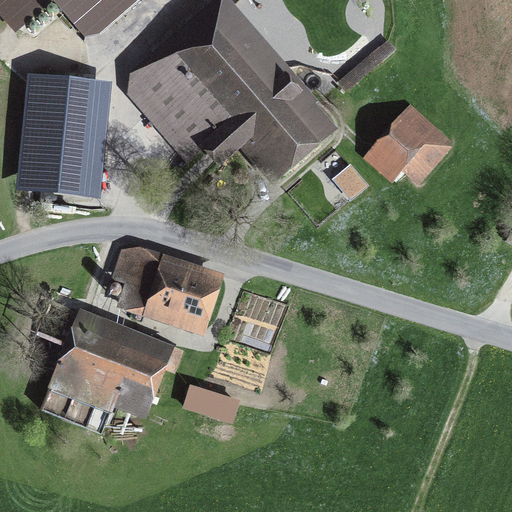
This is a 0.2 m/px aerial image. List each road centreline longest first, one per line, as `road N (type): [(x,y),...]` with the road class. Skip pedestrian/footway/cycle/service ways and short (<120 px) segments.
road 1 (unclassified): [(0,254),(62,232),(154,229),(511,341)]
road 2 (track): [(241,256),(213,335),(200,343),(88,299),(120,230)]
road 3 (track): [(208,0),(120,72),(119,110),(133,136),(120,230)]
